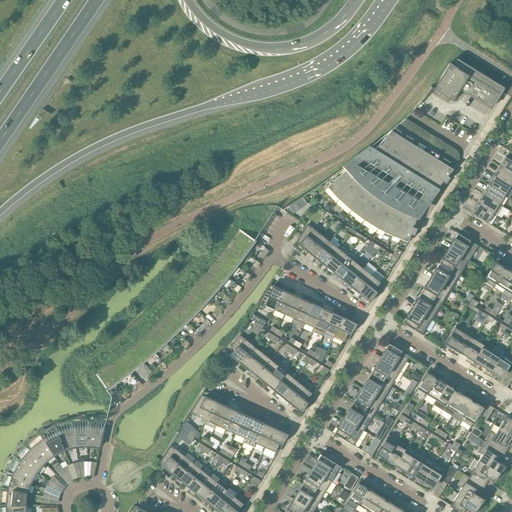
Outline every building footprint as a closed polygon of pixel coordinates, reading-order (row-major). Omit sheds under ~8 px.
[(430,87),(431,88),(453,101),(456,95),(458,94),(462,90),(491,108),(503,88),(457,60),(456,60),(452,65),(449,63),(437,82),(437,83),(434,88),(430,86),(430,87)] [(391,131),(403,138),(404,139),(413,123),(406,119),(405,119),(391,131)] [(413,123),(404,139),(409,142),(418,127),(413,123)] [(409,142),(414,145),(423,130),(418,127),(409,142)] [(414,145),(416,146),(419,148),(429,133),(423,130),(414,145)] [(384,161),(403,138),(391,131),(371,153),(384,161)] [(419,148),(424,151),(434,136),(429,133),(419,148)] [(424,151),(428,154),(429,154),(439,139),(434,136),(424,151)] [(403,138),(384,161),(396,169),(416,146),(414,145),(409,142),(404,139),(403,138)] [(429,154),(434,158),(444,142),(439,139),(429,154)] [(434,158),(440,161),(449,146),(444,142),(434,158)] [(416,146),(396,169),(408,176),(428,154),(424,151),(419,148),(416,146)] [(440,161),(444,164),(453,148),(449,146),(440,161)] [(453,169),(458,161),(458,160),(459,158),(459,157),(459,155),(458,153),(458,152),(457,151),(456,150),(455,149),(453,148),(444,164),(453,169)] [(347,165),(349,167),(350,167),(359,178),(370,187),(381,195),(392,202),(404,208),(415,213),(417,210),(422,212),(423,211),(422,211),(429,201),(430,201),(431,201),(432,201),(432,200),(433,200),(433,199),(433,198),(433,197),(433,196),(432,196),(428,193),(430,190),(420,184),(408,176),(396,169),(384,161),(371,153),(367,150),(366,150),(360,154),(360,155),(359,155),(353,159),(353,160),(347,164),(347,165)] [(511,174),(511,153),(509,151),(505,157),(501,163),(503,164),(501,167),(511,174)] [(434,158),(429,154),(428,154),(408,176),(420,184),(440,161),(434,158)] [(447,176),(452,170),(453,169),(444,164),(440,161),(420,184),(430,190),(433,192),(442,181),(445,183),(448,177),(447,176)] [(510,186),(511,183),(511,174),(501,167),(499,166),(496,172),(497,173),(495,176),(510,186)] [(338,199),(359,178),(350,167),(349,167),(327,187),(338,199)] [(505,195),(510,186),(495,176),(494,175),(490,181),(492,182),(490,185),(489,186),(505,195)] [(338,199),(350,210),(370,187),(359,178),(338,199)] [(502,207),(503,206),(499,204),(505,195),(489,186),(490,185),(488,184),(484,190),(486,191),(484,194),(484,195),(502,207)] [(370,187),(350,210),(363,219),(364,220),(381,195),(370,187)] [(497,216),(502,207),(484,195),(484,194),(482,193),(479,199),(480,200),(478,203),(478,204),(497,216)] [(381,195),(364,220),(377,228),(392,202),(381,195)] [(392,202),(377,228),(392,236),(404,208),(392,202)] [(472,214),(487,223),(493,214),(496,216),(497,216),(478,204),(478,203),(477,202),(473,209),(475,210),(472,214)] [(418,214),(415,213),(404,208),(392,236),(408,242),(411,234),(413,235),(415,228),(413,227),(418,214)] [(343,224),(340,228),(346,231),(345,232),(349,234),(353,230),(343,224)] [(308,251),(321,235),(312,228),(311,228),(307,225),(296,242),(299,244),(298,245),(305,250),(306,249),(308,251)] [(254,240),(254,239),(240,229),(231,242),(245,252),(248,249),(247,248),(252,240),(253,241),(254,240)] [(359,239),(361,235),(353,230),(349,234),(353,236),(354,236),(359,239)] [(458,233),(448,248),(468,260),(477,246),(478,247),(478,246),(458,233)] [(329,242),(321,235),(308,251),(310,253),(309,253),(315,259),(329,242)] [(329,242),(315,259),(322,264),(323,263),(324,265),(340,245),(337,242),(338,241),(333,237),(329,242)] [(231,242),(222,253),(236,264),(239,261),(238,260),(243,252),(245,253),(245,252),(231,242)] [(348,252),(340,245),(324,265),(326,266),(326,267),(332,272),(348,252)] [(402,252),(397,248),(393,254),(399,257),(402,252)] [(448,248),(439,263),(458,275),(468,260),(448,248)] [(357,259),(348,252),(332,272),(339,278),(339,277),(341,278),(357,259)] [(222,253),(213,265),(227,276),(230,272),(229,271),(234,264),(236,265),(236,264),(222,253)] [(357,259),(341,278),(343,280),(342,281),(349,286),(363,269),(355,262),(357,259)] [(439,263),(430,278),(449,290),(458,275),(439,263)] [(493,288),(505,267),(500,264),(499,265),(495,263),(483,282),(493,288)] [(213,265),(203,276),(217,288),(220,284),(219,283),(225,276),(226,277),(227,276),(213,265)] [(504,290),(511,276),(511,273),(510,272),(511,271),(505,267),(493,288),(495,284),(504,290)] [(371,276),(363,269),(349,286),(355,291),(356,290),(358,292),(371,276)] [(203,276),(194,287),(207,299),(210,295),(209,294),(215,287),(217,288),(203,276)] [(370,302),(371,301),(381,285),(379,283),(380,283),(371,276),(358,292),(360,293),(359,294),(366,300),(367,299),(370,302)] [(511,276),(504,290),(502,293),(511,299),(511,297),(511,276)] [(430,278),(421,293),(440,305),(449,290),(430,278)] [(274,310),(283,291),(281,290),(281,289),(273,285),(273,286),(270,285),(259,302),(264,305),(274,310)] [(194,287),(184,298),(197,310),(200,306),(199,305),(206,298),(207,299),(194,287)] [(274,310),(284,314),(293,294),(286,291),(285,292),(283,291),(274,310)] [(421,293),(412,308),(431,320),(440,305),(421,293)] [(293,294),(284,314),(293,319),(292,322),(292,323),(303,300),(300,299),(301,298),(293,294)] [(184,298),(174,308),(186,321),(190,317),(189,316),(195,309),(196,310),(197,310),(184,298)] [(292,323),(302,327),(313,303),(305,300),(305,301),(303,300),(292,323)] [(313,303),(302,327),(303,327),(304,324),(313,328),(311,331),(312,332),(322,309),(320,308),(321,307),(313,303)] [(174,308),(163,318),(176,331),(179,328),(178,327),(185,320),(186,321),(174,308)] [(402,323),(423,335),(422,334),(431,320),(412,308),(402,323)] [(312,332),(322,336),(333,312),(325,309),(324,310),(322,309),(312,332)] [(333,312),(322,336),(324,333),(333,337),(342,318),(340,317),(340,316),(333,312)] [(163,318),(153,328),(165,342),(168,338),(167,337),(174,331),(175,332),(176,331),(163,318)] [(257,324),(262,327),(265,322),(260,318),(257,324)] [(342,318),(333,337),(343,342),(344,341),(346,342),(357,324),(356,324),(352,323),(353,322),(345,318),(344,319),(342,318)] [(454,350),(464,333),(455,327),(445,343),(449,345),(448,347),(454,350)] [(153,328),(142,338),(153,352),(157,348),(156,347),(163,341),(164,342),(165,342),(153,328)] [(464,355),(474,339),(476,335),(467,329),(464,333),(454,350),(459,354),(460,352),(464,355)] [(239,362),(252,345),(244,338),(243,339),(239,335),(228,352),(230,354),(230,355),(237,361),(237,360),(239,362)] [(142,338),(131,348),(142,361),(146,358),(145,357),(152,351),(153,352),(142,338)] [(483,345),(474,339),(464,355),(468,357),(467,358),(472,362),(483,345)] [(389,344),(380,359),(399,371),(408,356),(409,357),(410,356),(389,344)] [(261,352),(252,345),(239,362),(241,363),(240,364),(247,369),(261,352)] [(492,350),(483,345),(472,362),(478,365),(479,364),(482,366),(492,350)] [(131,348),(119,357),(130,371),(134,368),(134,367),(141,361),(142,362),(142,361),(131,348)] [(501,356),(492,350),(482,366),(486,368),(485,370),(490,373),(501,356)] [(269,359),(261,352),(247,369),(253,375),(254,374),(256,375),(269,359)] [(501,356),(490,373),(496,377),(497,375),(501,378),(511,362),(511,360),(511,357),(504,352),(501,356)] [(119,357),(108,366),(119,380),(122,377),(122,376),(129,370),(130,371),(119,357)] [(277,366),(269,359),(256,375),(258,377),(257,378),(264,383),(277,366)] [(380,359),(371,374),(390,386),(399,371),(380,359)] [(119,380),(108,366),(95,375),(106,389),(110,386),(110,385),(117,379),(118,380),(119,380)] [(286,372),(277,366),(264,383),(270,388),(271,387),(273,389),(286,372)] [(294,379),(286,372),(273,389),(275,390),(274,391),(280,396),(294,379)] [(426,395),(437,378),(431,374),(430,376),(426,373),(417,389),(426,395)] [(371,374),(361,388),(381,400),(390,386),(371,374)] [(511,379),(506,375),(501,384),(506,387),(511,379)] [(426,395),(436,400),(445,385),(441,383),(442,381),(437,378),(426,395)] [(303,386),(294,379),(280,396),(287,402),(288,401),(290,402),(303,386)] [(445,385),(436,400),(433,405),(442,411),(455,389),(450,386),(449,387),(445,385)] [(302,413),(303,411),(313,395),(311,394),(311,393),(303,386),(290,402),(291,404),(291,405),(298,410),(298,409),(301,412),(302,413)] [(361,388),(352,403),(372,415),(381,400),(361,388)] [(454,412),(463,396),(460,394),(461,392),(455,389),(442,411),(451,416),(454,412)] [(204,424),(214,402),(212,401),(213,400),(205,396),(204,397),(201,396),(191,413),(196,415),(195,416),(205,420),(203,424),(204,424)] [(463,396),(454,412),(462,417),(460,420),(461,421),(474,400),(468,397),(467,399),(463,396)] [(474,400),(461,421),(471,427),(482,408),(478,405),(479,404),(474,400)] [(204,424),(214,429),(225,405),(217,401),(217,403),(214,402),(204,424)] [(352,403),(343,418),(362,430),(372,415),(352,403)] [(225,405),(214,429),(216,425),(225,430),(234,411),(232,410),(232,408),(225,405)] [(488,405),(479,419),(485,422),(488,417),(494,408),(488,405)] [(225,430),(235,434),(244,414),(237,410),(236,412),(234,411),(225,430)] [(244,414),(235,434),(244,438),(243,442),(254,420),(251,419),(252,417),(244,414)] [(511,419),(506,416),(499,428),(511,435),(511,419)] [(394,421),(388,417),(385,423),(390,426),(394,421)] [(334,433),(354,446),(355,445),(353,445),(362,430),(343,418),(334,433)] [(243,442),(253,447),(264,423),(256,419),(256,421),(254,420),(243,442)] [(264,423),(253,447),(254,447),(255,443),(265,448),(273,429),(271,428),(272,426),(264,423)] [(88,426),(72,427),(75,447),(84,446),(84,445),(87,444),(88,426)] [(88,426),(87,444),(91,445),(90,447),(99,448),(104,428),(88,426)] [(72,427),(57,432),(63,449),(67,448),(67,449),(75,447),(72,427)] [(474,427),(470,433),(478,437),(481,432),(474,427)] [(273,429),(265,448),(275,452),(275,451),(277,452),(288,435),(287,434),(287,435),(284,433),(284,432),(276,428),(275,430),(273,429)] [(511,446),(511,435),(499,428),(495,435),(490,432),(484,442),(501,452),(504,447),(506,448),(509,444),(511,446)] [(57,432),(43,439),(54,456),(61,452),(60,450),(63,449),(57,432)] [(385,461),(398,440),(388,434),(377,453),(381,456),(380,457),(385,461)] [(43,439),(30,448),(43,462),(46,460),(47,461),(54,456),(43,439)] [(398,440),(385,461),(391,464),(392,463),(395,465),(405,450),(396,444),(398,441),(398,440)] [(499,474),(504,466),(498,462),(500,458),(498,457),(501,452),(484,442),(478,451),(483,454),(478,461),(499,474)] [(171,472),(184,456),(175,449),(174,449),(170,446),(159,463),(162,465),(161,466),(168,472),(169,471),(171,472)] [(30,448),(20,460),(37,472),(42,465),(41,464),(43,462),(30,448)] [(404,472),(416,452),(416,451),(413,455),(405,450),(395,465),(399,467),(398,469),(404,472)] [(425,457),(416,452),(404,472),(409,476),(410,474),(414,476),(425,457)] [(341,467),(321,454),(311,470),(331,481),(340,467),(341,468),(341,467)] [(192,463),(184,456),(171,472),(173,474),(172,475),(178,480),(192,463)] [(425,457),(414,476),(417,479),(416,480),(422,484),(434,463),(425,457)] [(20,460),(13,474),(29,481),(31,478),(33,479),(37,472),(20,460)] [(494,481),(499,474),(478,461),(471,473),(473,474),(470,478),(480,485),(483,480),(486,482),(488,478),(494,481)] [(201,470),(192,463),(178,480),(185,485),(186,484),(187,486),(201,470)] [(434,463),(422,484),(427,487),(428,485),(433,488),(442,473),(444,469),(434,463)] [(65,474),(62,468),(59,464),(54,469),(61,477),(65,474)] [(62,468),(65,474),(70,472),(67,466),(62,468)] [(209,476),(201,470),(187,486),(189,487),(189,488),(195,494),(209,476)] [(311,470),(302,484),(321,496),(331,481),(311,470)] [(13,474),(8,489),(27,493),(30,485),(28,485),(29,481),(13,474)] [(479,507),(483,499),(477,495),(480,491),(477,490),(480,485),(470,478),(464,475),(458,485),(462,487),(458,494),(479,507)] [(49,481),(54,484),(58,480),(53,476),(49,481)] [(217,483),(209,476),(195,494),(202,499),(202,498),(204,499),(217,483)] [(441,480),(437,486),(432,494),(438,498),(447,484),(441,480)] [(54,484),(49,481),(46,486),(52,489),(54,484)] [(226,490),(217,483),(204,499),(206,501),(205,502),(212,507),(226,490)] [(302,484),(293,499),(312,511),(321,496),(302,484)] [(358,505),(368,488),(363,485),(362,486),(358,484),(348,499),(345,504),(355,510),(358,505)] [(368,488),(358,505),(366,511),(365,511),(366,511),(377,495),(373,493),(374,492),(368,488)] [(8,489),(6,505),(24,505),(25,502),(26,502),(27,493),(8,489)] [(221,511),(234,497),(226,490),(212,507),(217,511),(218,511),(219,511),(221,511)] [(469,511),(475,511),(479,507),(458,494),(450,506),(460,511),(466,511),(468,511),(469,511)] [(366,511),(378,511),(387,500),(381,496),(380,498),(377,495),(366,511)] [(234,497),(221,511),(240,511),(244,506),(242,505),(243,504),(234,497)] [(311,511),(312,511),(293,499),(284,511),(311,511)] [(391,511),(395,507),(391,505),(392,503),(387,500),(378,511),(391,511)]
